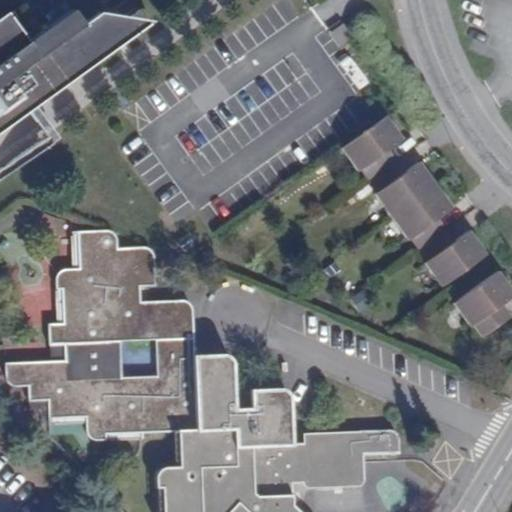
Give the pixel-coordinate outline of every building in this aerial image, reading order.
[(0,15),(0,113),(92,56),(75,31),(66,16),(19,46),(0,15)] [(0,113),(0,121),(140,33),(92,20),(75,31),(92,56),(0,113)] [(354,37),(343,21),(329,31),(340,46),(354,37)] [(401,137),(385,114),(340,146),(357,170),(359,168),(389,147),(401,137)] [(405,170),(389,147),(359,168),(376,191),(405,170)] [(450,207),(417,160),(405,170),(376,191),(373,193),(407,239),(408,238),(437,216),(450,207)] [(453,239),(437,216),(408,238),(425,259),(453,239)] [(483,253),(467,229),(453,239),(425,259),(423,261),(439,285),(483,253)] [(5,380),(7,384),(9,385),(12,386),(20,386),(26,386),(27,396),(30,400),(47,400),(47,417),(85,416),(85,433),(86,435),(88,437),(91,439),(104,439),(104,432),(177,430),(178,467),(162,467),(160,468),(158,469),(156,472),(155,476),(154,487),(160,487),(161,511),(297,511),(290,504),(289,482),(361,479),(361,462),(360,452),(360,442),(302,443),(288,443),(232,446),(231,428),(193,429),(192,355),(190,310),(188,305),(185,302),(182,300),(137,302),(137,285),(152,284),(151,264),(151,255),(149,252),(145,249),(141,247),(114,249),(112,236),(108,233),(104,231),(76,232),(76,234),(77,269),(63,269),(59,271),(56,275),(54,279),(54,288),(60,289),(61,324),(47,325),(47,344),(61,343),(61,345),(62,362),(48,362),(44,362),(5,364),(4,364),(4,376),(5,380)] [(511,295),(511,292),(496,270),(452,302),(469,326),(471,325),(500,304),(511,295)] [(508,316),(500,304),(471,325),(479,336),(508,316)] [(47,344),(48,359),(48,362),(62,362),(61,345),(61,343),(47,344)] [(222,354),(192,355),(193,429),(231,428),(232,446),(288,443),(286,397),(284,392),(281,390),(278,389),(249,390),(250,408),(231,409),(231,391),(230,361),(229,359),(227,356),(226,355),(222,354)] [(249,390),(231,391),(231,409),(250,408),(249,390)] [(302,443),(360,442),(360,452),(395,451),(394,434),(394,432),(391,431),(387,429),(360,430),(301,433),(302,443)]
